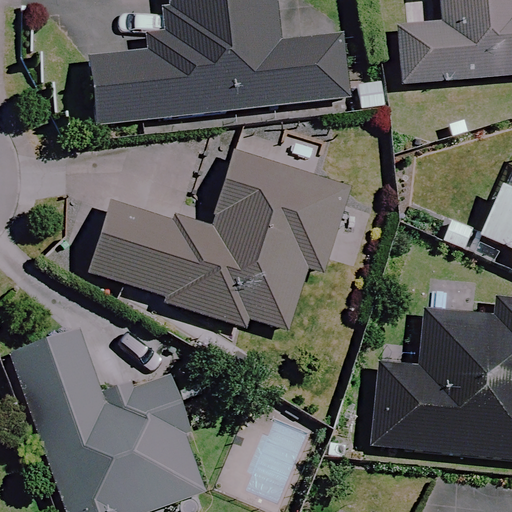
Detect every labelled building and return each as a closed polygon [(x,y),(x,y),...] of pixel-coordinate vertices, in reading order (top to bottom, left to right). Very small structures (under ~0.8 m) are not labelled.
[(159,0),(163,34),(136,37),(138,59),(80,65),(87,136),(340,111),(333,43),(273,49),(267,0),(159,0)] [(511,0),(410,0),(411,7),(432,5),(435,39),(391,43),(394,91),(511,81),(511,0)] [(341,194),(210,155),(202,183),(188,231),(107,207),(84,284),(280,344),(301,274),(316,278),(341,194)] [(511,201),(491,192),(469,241),(508,258),(504,266),(511,269),(511,201)] [(511,307),(489,306),(487,324),(420,319),(415,374),(375,370),(368,456),(511,468),(511,307)] [(94,399),(72,334),(5,357),(56,511),(162,511),(198,500),(158,378),(94,399)]
